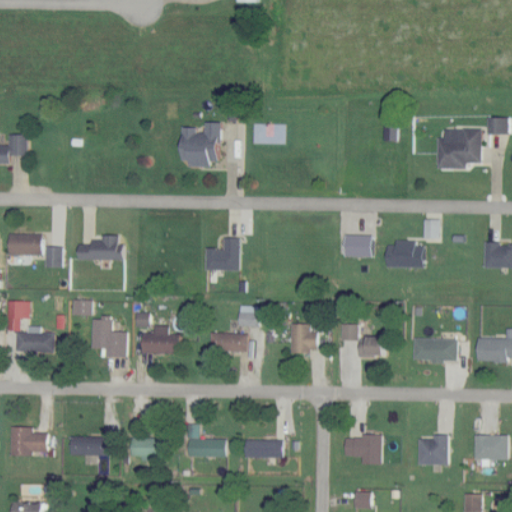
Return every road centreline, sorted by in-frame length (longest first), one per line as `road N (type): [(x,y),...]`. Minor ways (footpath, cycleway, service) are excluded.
road 1 (residential): [(511,209),(0,202)]
road 2 (residential): [(511,395),(0,390)]
road 3 (residential): [(0,4),(148,6)]
